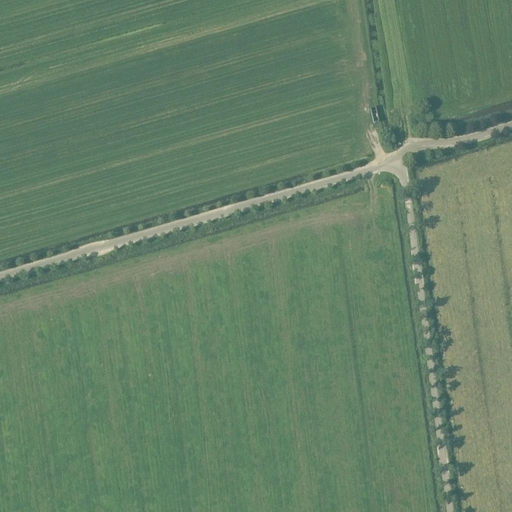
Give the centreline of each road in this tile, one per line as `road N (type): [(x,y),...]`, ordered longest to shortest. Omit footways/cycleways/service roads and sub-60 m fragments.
road 1 (tertiary): [(0,278),(394,163)]
road 2 (unclassified): [(454,511),(412,216),(394,163)]
road 3 (tertiary): [(394,163),(416,143),(456,144),(511,127)]
